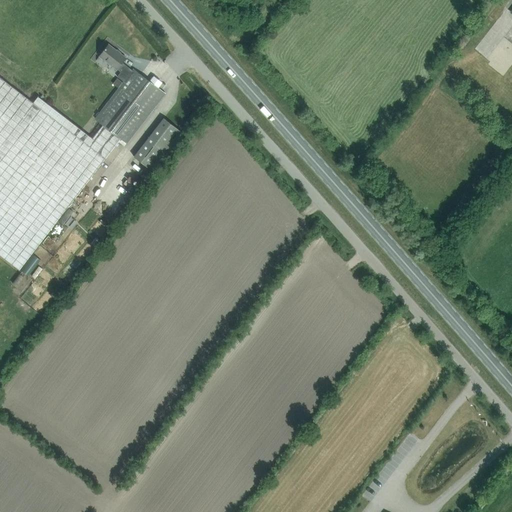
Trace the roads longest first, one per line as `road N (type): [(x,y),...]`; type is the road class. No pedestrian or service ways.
road 1 (unclassified): [(511,421),(138,0)]
road 2 (primary): [(511,385),(169,0)]
